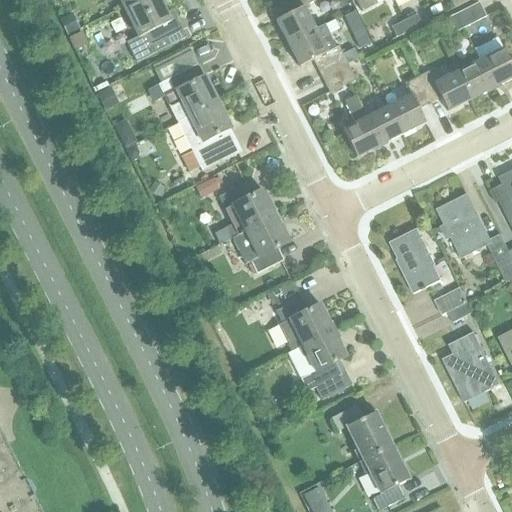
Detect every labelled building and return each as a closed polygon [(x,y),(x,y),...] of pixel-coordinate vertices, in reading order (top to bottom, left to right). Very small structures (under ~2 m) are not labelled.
[(186,39),(182,31),(175,19),(170,21),(159,0),(136,0),(122,7),(137,38),(126,44),(136,64),(186,39)] [(276,21),(287,44),(314,30),(303,8),(314,2),(313,0),(290,0),(283,3),(289,15),(276,21)] [(359,0),(358,1),(365,14),(381,6),(377,0),(359,0)] [(450,0),(454,8),(470,0),(450,0)] [(480,4),(458,15),(464,28),(487,16),(480,4)] [(416,15),(391,28),(396,38),(421,25),(416,15)] [(464,28),(458,15),(451,19),(457,32),(464,28)] [(313,60),(319,72),(345,58),(339,47),(335,50),(323,26),(314,30),(287,44),(299,67),(313,60)] [(87,32),(72,35),(74,49),(89,46),(87,32)] [(511,65),(503,48),(479,60),(494,90),(511,81),(511,65)] [(345,58),(319,72),(330,95),(355,82),(345,58)] [(479,60),(456,71),(471,101),(494,90),(479,60)] [(159,86),(178,123),(218,103),(206,78),(204,78),(198,66),(159,86)] [(426,70),(415,75),(430,105),(440,100),(447,113),(471,101),(456,71),(433,83),(426,70)] [(410,94),(387,106),(402,134),(425,123),(418,110),(430,105),(415,75),(404,81),(410,94)] [(110,105),(119,101),(111,81),(102,85),(110,105)] [(128,101),(132,110),(148,102),(144,94),(128,101)] [(379,145),(365,117),(364,117),(356,100),(346,105),(354,122),(342,128),(357,157),(379,145)] [(218,103),(178,123),(197,161),(217,151),(223,162),(242,153),(230,131),(232,129),(218,103)] [(387,106),(365,117),(379,145),(402,134),(387,106)] [(139,142),(144,154),(156,149),(150,137),(139,142)] [(218,177),(206,183),(210,193),(223,187),(218,177)] [(511,182),(495,191),(511,223),(511,182)] [(218,197),(238,236),(276,217),(262,189),(248,196),(242,185),(218,197)] [(511,274),(511,257),(509,252),(508,248),(507,249),(500,235),(489,240),(467,196),(438,210),(446,225),(442,227),(447,238),(451,236),(462,255),(486,243),(504,279),(511,274)] [(276,217),(238,236),(233,239),(244,262),(250,259),(256,272),(281,260),(275,247),(288,240),(276,217)] [(397,260),(414,293),(439,280),(432,266),(435,264),(417,229),(390,243),(398,259),(397,260)] [(447,312),(448,313),(468,303),(460,288),(435,300),(442,315),(447,312)] [(291,352),(304,346),(333,332),(319,305),(306,312),(300,299),(275,312),(281,324),(277,327),(291,352)] [(468,303),(448,313),(453,323),(473,313),(468,303)] [(511,330),(498,338),(511,364),(511,330)] [(333,332),(304,346),(317,370),(302,378),(309,392),(315,388),(321,400),(351,385),(339,361),(346,357),(333,332)] [(463,398),(465,402),(500,384),(474,334),(461,341),(464,348),(443,359),(459,390),(457,391),(461,399),(463,398)] [(354,452),(360,463),(392,447),(374,412),(362,418),(356,405),(330,419),(337,431),(346,426),(358,450),(354,452)] [(392,447),(360,463),(364,473),(368,471),(380,494),(371,499),(377,511),(404,499),(397,485),(408,480),(392,447)] [(0,511),(30,511),(0,451),(0,511)] [(319,488),(303,496),(308,507),(325,499),(319,488)]
